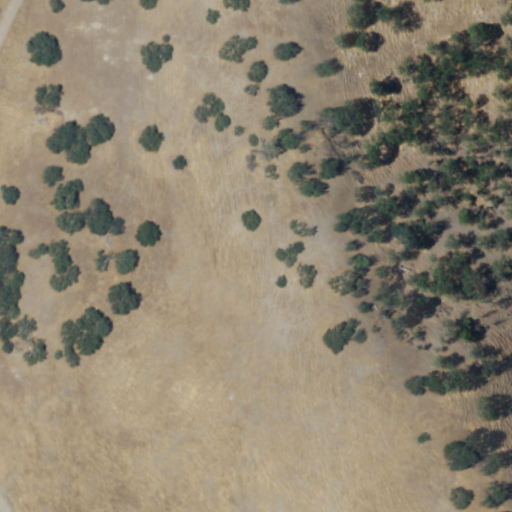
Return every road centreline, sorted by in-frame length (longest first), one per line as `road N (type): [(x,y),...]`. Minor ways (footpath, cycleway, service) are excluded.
road 1 (track): [(332,0),(309,97),(330,271),(367,377),(431,483),(462,511)]
road 2 (track): [(0,494),(12,16),(19,0)]
